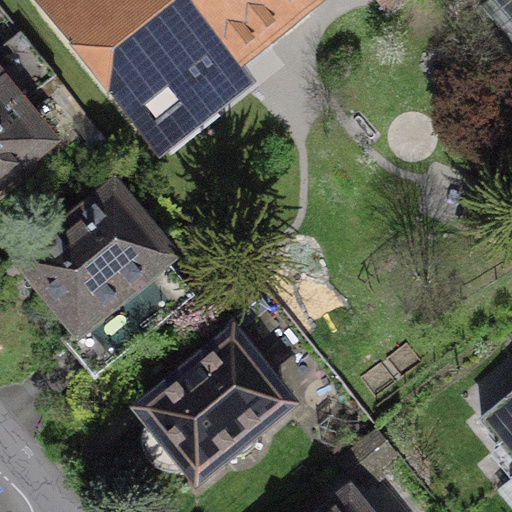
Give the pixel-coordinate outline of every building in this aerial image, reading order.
[(63,0),(53,9),(172,157),(185,147),(220,190),(287,137),(226,62),(303,0),(63,0)] [(377,0),(387,12),(402,0),(377,0)] [(511,0),(483,0),(478,4),(511,44),(511,0)] [(18,31),(0,46),(0,90),(14,108),(26,98),(34,107),(62,84),(18,31)] [(0,90),(0,176),(42,142),(14,108),(0,90)] [(111,196),(26,266),(77,327),(60,340),(93,379),(194,296),(111,196)] [(230,341),(144,411),(196,474),(222,453),(239,456),(255,443),(256,425),(282,404),(230,341)] [(511,349),(458,394),(481,422),(511,395),(511,349)] [(511,395),(481,422),(511,460),(511,395)] [(377,427),(340,458),(360,482),(397,451),(377,427)] [(355,511),(347,501),(333,511),(355,511)]
